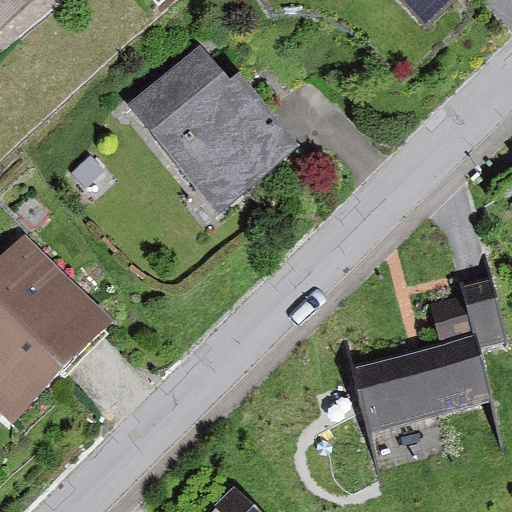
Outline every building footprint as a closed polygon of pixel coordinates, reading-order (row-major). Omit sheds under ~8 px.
[(0,0),(0,55),(66,0),(0,0)] [(487,0),(404,0),(444,41),(487,0)] [(213,68),(145,125),(231,227),(310,161),(251,92),(241,101),(213,68)] [(121,334),(37,249),(0,286),(0,400),(27,427),(121,334)] [(361,420),(381,494),(511,458),(511,457),(492,384),(361,420)]
